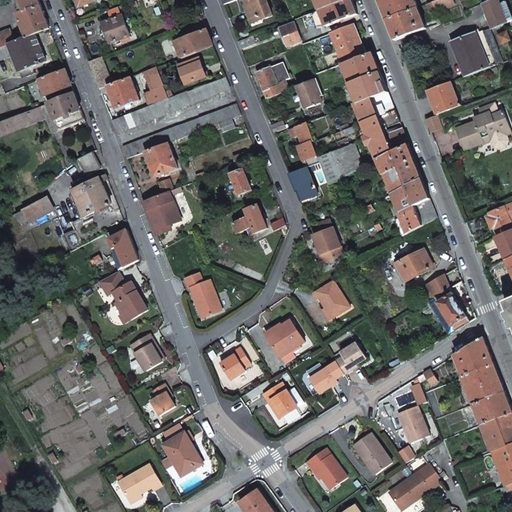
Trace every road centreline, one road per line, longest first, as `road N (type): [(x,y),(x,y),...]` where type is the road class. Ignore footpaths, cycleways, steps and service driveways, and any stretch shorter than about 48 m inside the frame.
road 1 (residential): [(208,0),(298,220),(266,300),(189,351)]
road 2 (residential): [(189,351),(52,0)]
road 3 (residential): [(492,321),(366,0)]
road 4 (residential): [(492,321),(265,461)]
road 5 (unknown): [(246,94),(107,141)]
road 6 (residential): [(265,461),(223,425),(189,351)]
